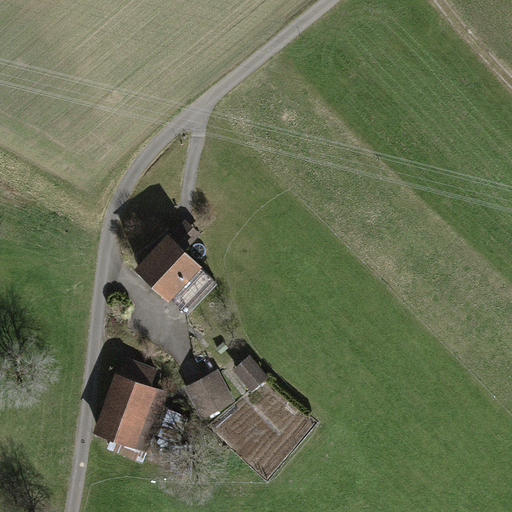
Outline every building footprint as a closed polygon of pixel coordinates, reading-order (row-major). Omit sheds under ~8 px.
[(199,233),(182,217),(136,266),(173,299),(203,268),(205,264),(186,246),(199,233)] [(219,283),(203,268),(173,299),(189,314),(219,283)] [(251,355),(235,369),(253,390),(269,377),(251,355)] [(123,374),(118,372),(99,430),(147,446),(166,388),(152,383),(157,368),(129,358),(123,374)] [(218,369),(186,387),(202,417),(235,399),(218,369)]
